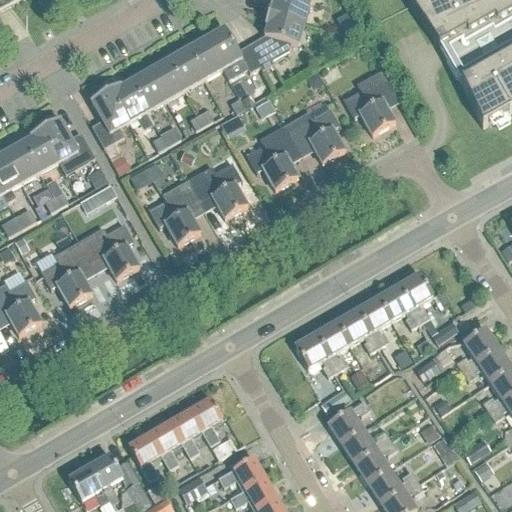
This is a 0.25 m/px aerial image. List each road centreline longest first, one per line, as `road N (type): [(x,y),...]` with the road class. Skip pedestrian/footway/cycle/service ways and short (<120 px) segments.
road 1 (residential): [(0,393),(414,157),(451,220)]
road 2 (unclassified): [(228,349),(451,220)]
road 3 (unclassified): [(11,475),(228,349)]
road 4 (residential): [(322,511),(228,349)]
road 5 (residential): [(0,90),(160,0)]
